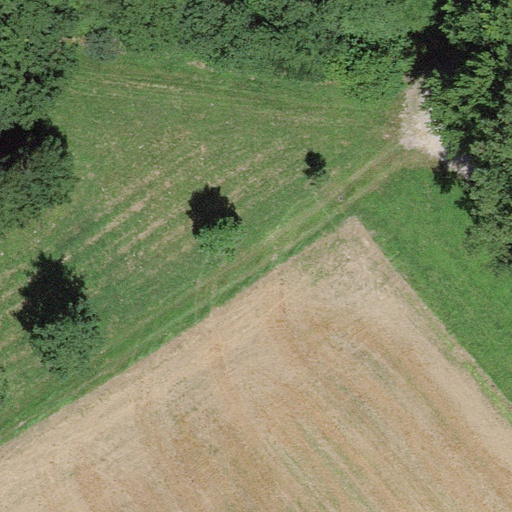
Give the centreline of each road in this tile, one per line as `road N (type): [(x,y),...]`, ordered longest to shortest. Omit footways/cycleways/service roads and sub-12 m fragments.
road 1 (track): [(0,414),(444,120)]
road 2 (track): [(494,0),(444,120)]
